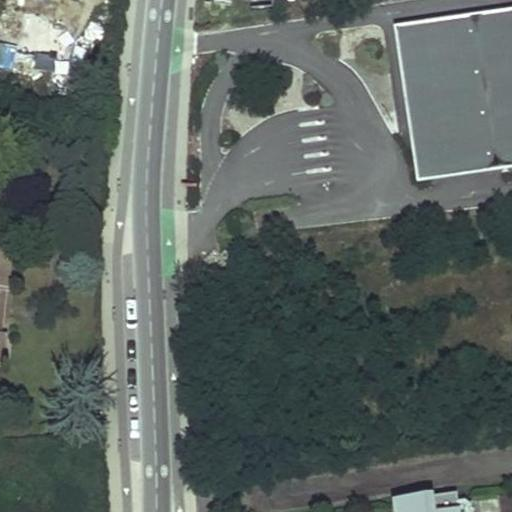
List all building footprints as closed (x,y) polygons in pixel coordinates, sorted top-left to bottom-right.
[(0,33),(15,36),(9,85),(52,91),(57,55),(35,52),(37,39),(46,41),(50,14),(40,13),(42,0),(1,0),(0,12),(0,33)] [(37,39),(35,52),(57,55),(64,0),(42,0),(40,13),(50,14),(46,41),(37,39)] [(511,18),(475,24),(394,35),(417,191),(496,179),(511,176),(511,18)] [(0,253),(0,361),(5,363),(8,338),(0,337),(0,293),(9,294),(13,255),(0,253)] [(460,511),(458,498),(394,508),(394,511),(460,511)]
